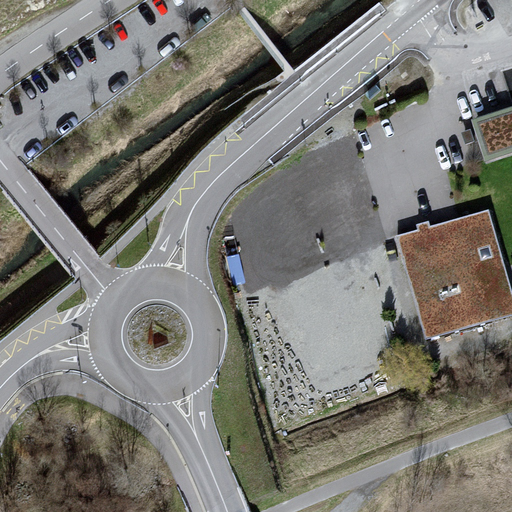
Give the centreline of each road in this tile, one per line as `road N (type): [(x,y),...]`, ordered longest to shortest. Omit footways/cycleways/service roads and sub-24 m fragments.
road 1 (secondary): [(195,203),(412,8)]
road 2 (unclassified): [(114,300),(0,159)]
road 3 (track): [(381,468),(511,419)]
road 4 (unclassified): [(0,75),(109,0)]
road 5 (residential): [(511,49),(475,61),(455,58),(439,49),(412,8)]
